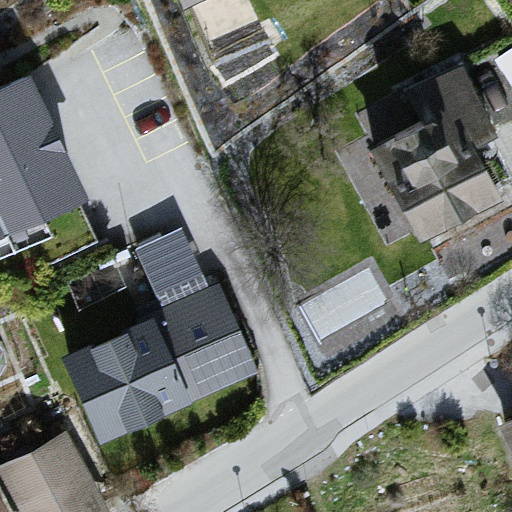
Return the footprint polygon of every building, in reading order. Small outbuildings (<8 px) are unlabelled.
[(179,0),(183,9),(203,0),(179,0)] [(451,63),(399,89),(416,121),(361,148),(406,240),(485,201),(462,153),(488,140),(451,63)] [(13,83),(0,88),(0,232),(67,201),(13,83)] [(210,292),(52,360),(89,446),(247,378),(210,292)] [(511,411),(486,422),(511,488),(511,411)] [(97,511),(60,436),(0,464),(0,503),(4,511),(97,511)]
